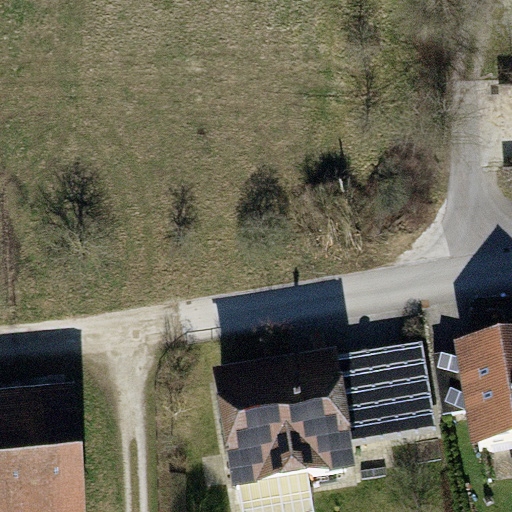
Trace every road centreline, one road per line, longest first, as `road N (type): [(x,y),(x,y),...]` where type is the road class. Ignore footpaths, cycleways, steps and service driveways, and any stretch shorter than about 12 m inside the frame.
road 1 (track): [(511,274),(123,344),(0,355)]
road 2 (track): [(134,511),(128,342)]
